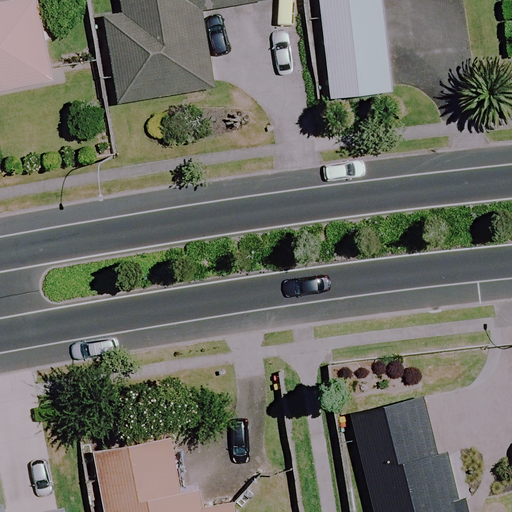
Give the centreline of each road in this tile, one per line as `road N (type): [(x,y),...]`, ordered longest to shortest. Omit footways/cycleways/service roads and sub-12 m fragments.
road 1 (secondary): [(511,264),(273,292),(0,339)]
road 2 (secondary): [(0,251),(258,205),(511,180)]
